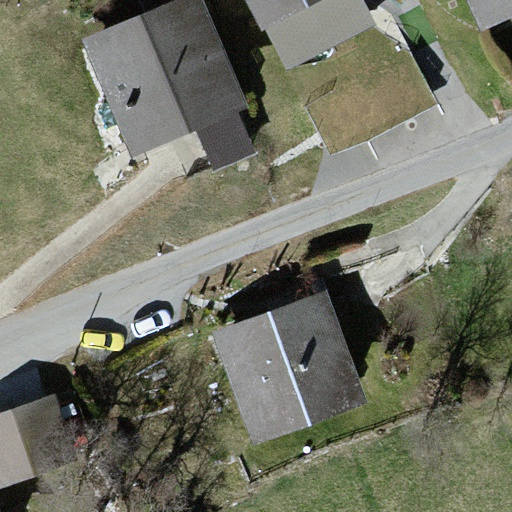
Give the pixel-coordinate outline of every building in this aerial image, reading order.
[(229,0),(250,43),(341,0),(229,0)] [(511,0),(458,0),(476,42),(511,26),(511,0)] [(191,5),(74,49),(114,153),(230,109),(191,5)] [(314,293),(201,333),(241,442),(354,401),(314,293)] [(104,371),(0,407),(0,423),(26,497),(135,459),(104,371)]
